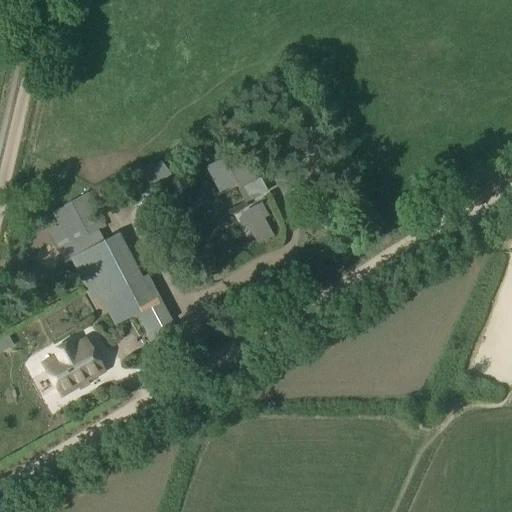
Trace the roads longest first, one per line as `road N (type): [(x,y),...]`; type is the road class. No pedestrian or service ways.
road 1 (track): [(511,184),(0,484)]
road 2 (track): [(0,185),(41,0)]
